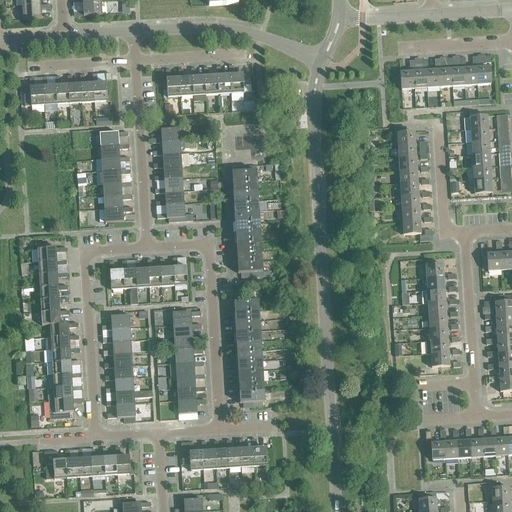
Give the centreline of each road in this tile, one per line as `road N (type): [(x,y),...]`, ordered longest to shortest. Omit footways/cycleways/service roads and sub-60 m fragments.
road 1 (tertiary): [(313,104),(337,511)]
road 2 (residential): [(222,430),(210,243),(146,248)]
road 3 (residential): [(97,438),(85,251),(146,248)]
road 4 (unclassified): [(318,60),(232,26),(133,30)]
road 5 (residential): [(146,248),(135,61)]
road 6 (residential): [(416,114),(417,129),(438,128),(445,231),(462,230)]
road 7 (residential): [(462,230),(472,383)]
